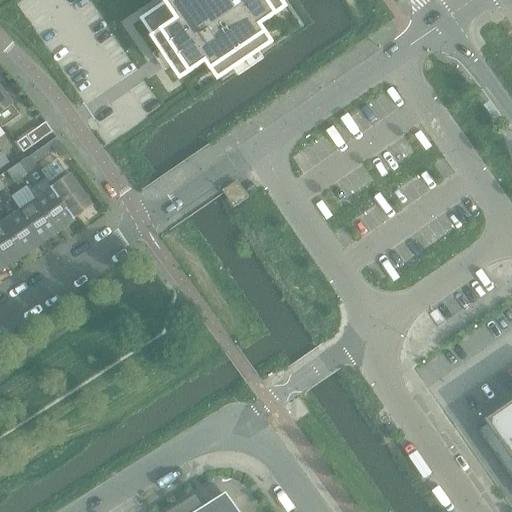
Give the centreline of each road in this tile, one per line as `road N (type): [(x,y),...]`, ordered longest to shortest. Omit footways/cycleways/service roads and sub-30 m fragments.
road 1 (residential): [(0,36),(139,226)]
road 2 (unclassified): [(511,235),(391,58)]
road 3 (unclassified): [(252,153),(376,327)]
road 4 (unclassified): [(376,327),(386,381),(476,511)]
road 5 (unclassified): [(82,511),(242,413)]
road 6 (residential): [(252,153),(391,58)]
road 7 (unclassified): [(376,327),(511,235)]
road 8 (residential): [(0,310),(139,226)]
road 9 (residential): [(139,226),(252,153)]
road 10 (tertiary): [(442,18),(511,118)]
road 11 (unclassified): [(313,511),(242,413)]
